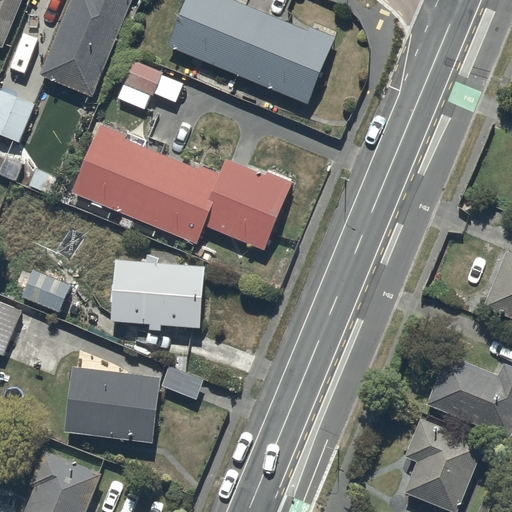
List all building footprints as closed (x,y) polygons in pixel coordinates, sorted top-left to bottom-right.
[(0,0),(0,52),(4,54),(25,0),(0,0)] [(74,0),(40,84),(94,104),(135,0),(74,0)] [(180,58),(237,82),(233,90),(244,95),(248,86),(308,111),(336,44),(332,42),(336,33),(311,22),(306,35),(223,1),(223,0),(188,0),(167,53),(180,58)] [(163,74),(131,60),(129,65),(126,63),(116,87),(124,90),(118,103),(146,115),(151,101),(153,102),(162,80),(160,80),(163,74)] [(0,139),(21,148),(35,111),(0,97),(0,139)] [(199,176),(125,146),(127,142),(99,131),(72,200),(93,209),(92,211),(102,215),(103,213),(123,221),(119,230),(129,235),(133,225),(199,251),(206,234),(264,258),(292,189),(266,178),(265,181),(227,166),(221,180),(200,172),(199,176)] [(511,259),(507,257),(481,313),(511,326),(511,259)] [(207,271),(116,267),(112,334),(150,336),(150,342),(161,342),(161,336),(203,339),(207,271)] [(71,291),(34,277),(23,304),(60,319),(71,291)] [(0,359),(4,361),(21,318),(0,309),(0,359)] [(450,354),(425,412),(510,446),(511,441),(511,377),(501,373),(499,380),(488,376),(490,370),(480,366),(450,354)] [(161,387),(72,376),(65,439),(153,450),(161,387)] [(436,511),(459,511),(484,450),(418,428),(404,465),(417,470),(405,500),(436,511)] [(89,511),(102,482),(44,459),(30,493),(35,495),(28,511),(89,511)]
